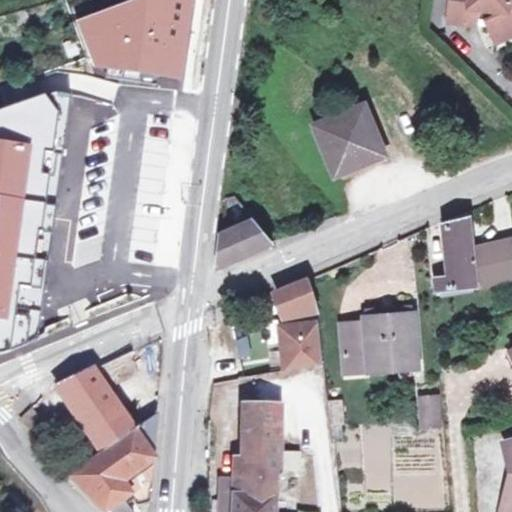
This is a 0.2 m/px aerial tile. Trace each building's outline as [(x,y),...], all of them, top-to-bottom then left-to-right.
[(193,37),(197,0),(133,0),(87,17),(104,67),(188,76),(190,59),(193,37)] [(511,0),(449,0),(446,26),(473,29),(475,21),(484,22),(487,30),(493,45),(511,37),(511,0)] [(74,21),(92,66),(97,66),(104,67),(87,17),(81,19),(74,21)] [(475,21),(473,29),(487,30),(484,22),(475,21)] [(0,354),(5,354),(38,340),(43,300),(51,248),(55,218),(58,196),(65,145),(72,93),(53,91),(31,98),(0,109),(0,354)] [(366,108),(316,128),(336,178),(387,157),(366,108)] [(471,220),(447,226),(451,277),(437,279),(438,293),(472,289),(511,278),(511,244),(500,247),(502,262),(476,266),(475,253),(471,220)] [(232,234),(224,238),(221,267),(274,245),(256,223),(232,234)] [(500,247),(475,253),(476,266),(502,262),(500,247)] [(311,281),(278,294),(288,319),(292,318),(320,313),(320,306),(311,281)] [(322,314),(320,313),(292,318),(294,326),(284,328),(289,373),(327,366),(322,314)] [(369,324),(344,326),(348,374),(420,368),(416,315),(368,319),(369,324)] [(237,338),(243,361),(261,356),(255,334),(237,338)] [(136,352),(99,369),(109,387),(147,378),(146,352),(136,352)] [(99,369),(56,390),(94,447),(98,454),(136,434),(109,387),(99,369)] [(439,397),(421,399),(424,427),(441,426),(439,397)] [(341,403),(331,404),(333,427),(344,427),(341,403)] [(243,408),(242,429),(279,431),(279,408),(243,408)] [(136,434),(98,454),(67,473),(71,479),(100,511),(127,511),(131,510),(150,499),(158,423),(136,434)] [(242,429),(242,440),(277,441),(279,431),(242,429)] [(242,459),(236,459),(235,479),(233,511),(276,511),(277,495),(289,495),(289,470),(299,470),(300,456),(278,456),(278,441),(277,441),(242,440),(242,459)] [(233,511),(235,479),(221,479),(219,511),(233,511)] [(511,511),(511,479),(511,480),(503,511),(511,511)]
